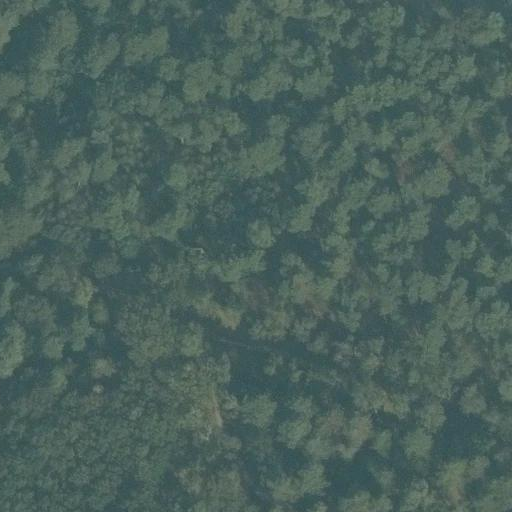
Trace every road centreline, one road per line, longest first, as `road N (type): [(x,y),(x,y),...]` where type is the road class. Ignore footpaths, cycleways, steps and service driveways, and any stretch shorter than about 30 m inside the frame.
road 1 (track): [(511,438),(181,308)]
road 2 (track): [(181,308),(0,235)]
road 3 (track): [(224,464),(181,308)]
